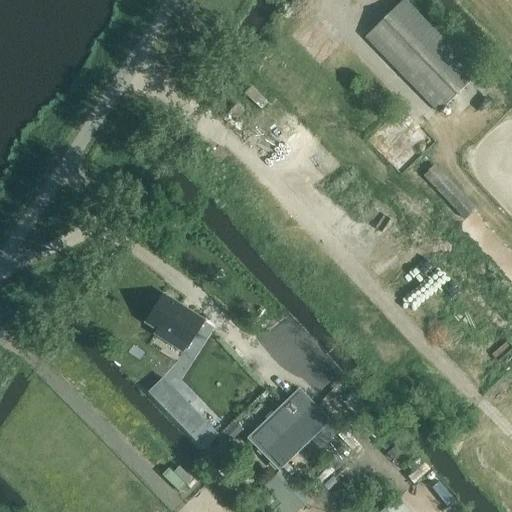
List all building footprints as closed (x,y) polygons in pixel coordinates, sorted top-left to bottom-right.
[(402,0),(366,36),(439,112),(476,76),(403,0),(402,0)] [(338,62),(317,83),(350,118),(373,96),(379,102),(392,89),(370,66),(359,77),(353,77),(338,62)] [(473,211),(432,167),(424,175),(465,219),(473,211)] [(204,320),(163,294),(146,322),(157,330),(155,334),(182,351),(184,347),(186,348),(204,320)] [(149,393),(206,450),(223,434),(167,376),(149,393)] [(249,439),(280,471),(287,463),(294,470),(304,460),(298,453),(330,422),(299,390),(249,439)] [(414,511),(402,496),(382,511),(414,511)]
